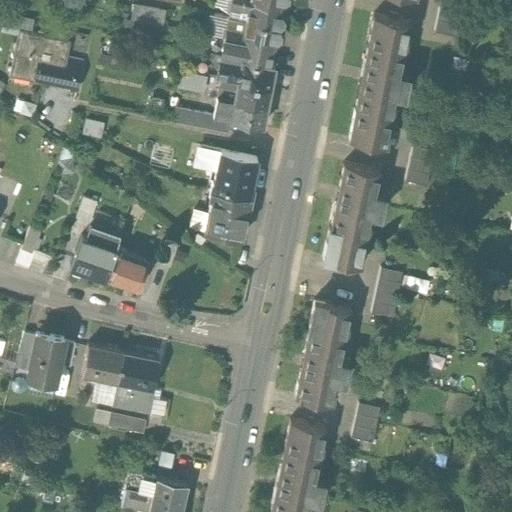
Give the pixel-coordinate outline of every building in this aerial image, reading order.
[(249,1),(241,0),(231,0),(230,7),(247,10),(249,1)] [(462,0),(439,0),(434,30),(455,35),(462,0)] [(281,7),(249,1),(247,10),(245,21),(277,27),(277,25),(282,22),(283,18),(279,14),(281,7)] [(409,20),(372,12),(348,136),(385,144),(395,91),(403,93),(407,73),(399,72),(409,20)] [(169,17),(149,13),(147,21),(168,25),(169,17)] [(277,27),(245,21),(243,30),(241,39),(273,46),(274,40),(279,37),(280,33),(276,29),(277,27)] [(243,30),(226,27),(224,36),(241,39),(243,30)] [(241,39),(224,36),(220,56),(269,65),(273,46),(241,39)] [(51,61),(37,58),(32,80),(33,81),(34,78),(76,87),(75,90),(76,90),(83,60),(52,53),(51,61)] [(269,65),(220,56),(216,75),(220,76),(237,79),(269,86),(273,66),(269,65)] [(237,79),(220,76),(218,85),(235,89),(237,79)] [(269,86),(237,79),(235,89),(233,99),(265,105),(269,86)] [(265,105),(233,99),(231,108),(229,117),(229,118),(261,125),(265,105)] [(231,108),(214,105),(212,114),(229,117),(231,108)] [(433,148),(411,144),(404,179),(426,183),(433,148)] [(255,156),(220,150),(213,182),(212,182),(208,199),(210,199),(204,231),(239,238),(245,208),(247,209),(252,187),(249,186),(255,156)] [(379,168),(343,160),(329,225),(328,225),(322,255),(359,263),(370,211),(378,212),(382,193),(375,191),(379,168)] [(96,200),(82,195),(75,215),(89,220),(96,200)] [(29,226),(20,248),(31,252),(40,230),(29,226)] [(113,247),(80,235),(70,263),(103,275),(113,247)] [(147,259),(113,247),(103,275),(137,287),(147,259)] [(402,269),(380,265),(369,311),(391,316),(402,269)] [(350,305),(311,297),(304,327),(306,328),(292,393),(329,401),(334,377),(342,379),(347,359),(339,357),(350,305)] [(36,333),(23,330),(15,360),(14,365),(28,368),(36,333)] [(64,336),(36,331),(36,333),(28,368),(27,375),(54,381),(58,362),(63,339),(64,336)] [(74,342),(63,339),(58,362),(70,364),(74,342)] [(122,349),(86,342),(80,373),(96,376),(91,399),(111,403),(122,349)] [(157,357),(122,349),(111,403),(111,404),(146,411),(151,387),(157,357)] [(15,360),(0,355),(0,370),(11,374),(14,365),(15,360)] [(378,405),(357,401),(349,436),(370,441),(378,405)] [(110,411),(95,408),(93,420),(107,424),(110,411)] [(145,419),(110,411),(107,424),(142,432),(145,419)] [(325,425),(287,417),(266,511),(306,511),(309,496),(317,498),(321,478),(314,477),(325,425)] [(179,511),(185,483),(126,470),(119,503),(149,510),(156,511),(179,511)]
